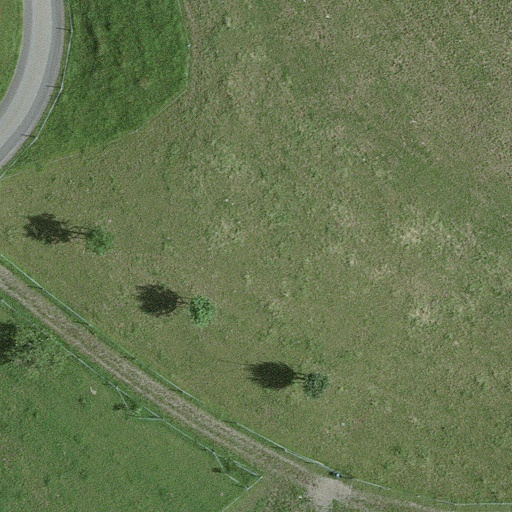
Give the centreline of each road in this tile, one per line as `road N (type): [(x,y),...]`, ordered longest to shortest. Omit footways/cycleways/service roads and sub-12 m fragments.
road 1 (track): [(0,274),(158,394),(286,473)]
road 2 (unclassified): [(0,141),(40,70),(45,0)]
